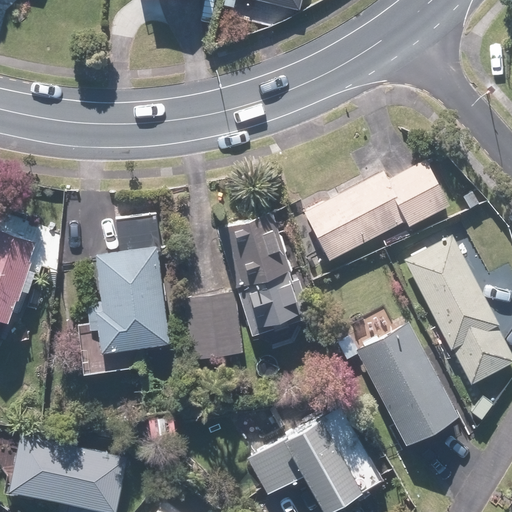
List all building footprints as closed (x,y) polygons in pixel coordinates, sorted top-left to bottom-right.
[(301,0),(221,0),(219,7),(238,12),(241,0),(253,0),(298,11),(301,0)] [(377,174),(298,214),(321,259),(401,217),(406,227),(446,207),(422,161),(381,182),(377,174)] [(263,211),(210,229),(245,333),(298,314),(263,211)] [(36,238),(0,223),(0,326),(1,327),(36,238)] [(510,360),(446,234),(397,259),(461,385),(510,360)] [(134,366),(133,350),(163,347),(153,248),(88,255),(93,301),(86,302),(88,323),(67,325),(72,373),(134,366)] [(230,295),(178,299),(184,361),(236,356),(230,295)] [(405,325),(351,352),(397,444),(451,418),(405,325)] [(330,426),(322,412),(244,461),(265,494),(291,478),(311,511),(316,511),(375,475),(340,420),(330,426)] [(113,511),(123,456),(11,436),(1,494),(104,511),(113,511)] [(175,511),(154,498),(145,511),(175,511)]
